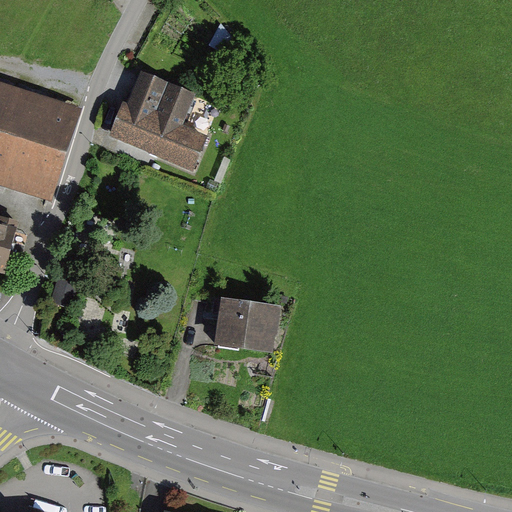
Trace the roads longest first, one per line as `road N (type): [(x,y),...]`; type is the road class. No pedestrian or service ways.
road 1 (primary): [(11,371),(168,444),(388,511)]
road 2 (residential): [(11,371),(16,321),(74,175),(105,65),(139,0)]
